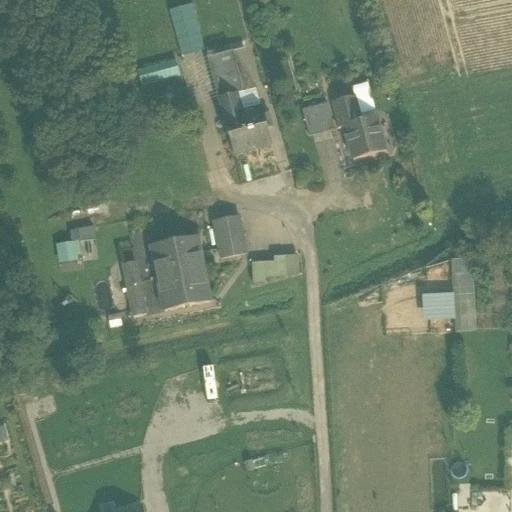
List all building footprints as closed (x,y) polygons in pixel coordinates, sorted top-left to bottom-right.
[(169,9),(177,54),(202,50),(193,4),(169,9)] [(254,90),(243,50),(232,53),(243,93),(253,90),(254,90)] [(232,53),(207,60),(217,100),(219,100),(219,99),(235,95),(243,93),(232,53)] [(175,62),(139,70),(142,82),(178,74),(175,62)] [(243,93),(235,95),(241,115),(259,110),(253,90),(243,93)] [(259,110),(241,115),(235,95),(219,99),(219,100),(224,120),(223,120),(233,155),(271,144),(261,110),(259,110)] [(354,97),(332,103),(339,129),(343,128),(343,127),(360,122),(354,97)] [(326,104),(301,111),(308,137),(333,131),(326,104)] [(360,122),(343,127),(343,128),(353,162),(385,153),(375,118),(360,122)] [(239,218),(213,223),(220,260),(246,255),(239,218)] [(70,229),(71,240),(94,237),(92,226),(70,229)] [(196,239),(152,248),(164,311),(208,302),(196,239)] [(81,261),(81,242),(56,241),(56,261),(81,261)] [(145,315),(132,252),(120,254),(133,317),(145,315)] [(273,264),(251,265),(252,285),(264,284),(264,279),(286,278),(285,258),(273,258),(273,264)] [(475,258),(452,259),(455,332),(479,331),(475,258)]
